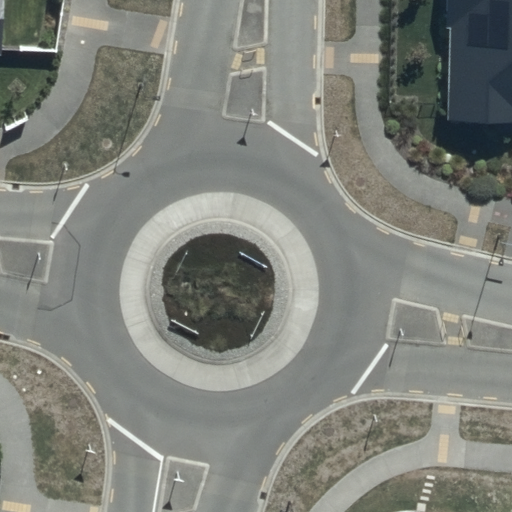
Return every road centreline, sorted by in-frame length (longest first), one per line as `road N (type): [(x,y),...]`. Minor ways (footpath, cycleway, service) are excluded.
road 1 (residential): [(193,439),(158,429),(101,382),(84,348),(81,275)]
road 2 (residential): [(345,319),(329,371),(304,403),(272,426),(193,439)]
road 3 (residential): [(81,275),(103,228),(142,192),(191,174),(244,176)]
road 4 (residential): [(244,176),(313,219),(335,253),(345,319)]
road 5 (residential): [(253,0),(244,176)]
road 6 (residential): [(511,342),(345,319)]
